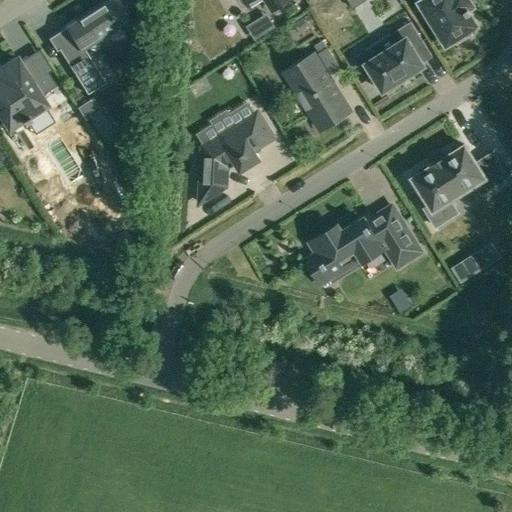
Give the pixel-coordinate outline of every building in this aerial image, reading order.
[(55,34),(63,46),(59,49),(87,93),(105,82),(82,46),(126,18),(127,0),(107,0),(68,25),(55,34)] [(239,0),(242,4),(248,0),(266,0),(272,9),(287,0),(239,0)] [(418,0),(447,45),(454,40),(457,44),(472,34),(470,30),(477,26),(469,13),(472,12),(469,8),(473,6),(469,0),(418,0)] [(264,34),(275,26),(267,13),(255,20),(264,34)] [(366,64),(384,91),(399,81),(399,82),(401,81),(400,80),(407,76),(408,77),(409,76),(409,75),(424,65),(413,48),(424,42),(411,22),(392,33),(398,44),(366,64)] [(322,57),(330,52),(323,40),(314,45),(322,57)] [(350,111),(321,64),(315,55),(305,62),(287,73),(296,89),(300,87),(302,86),(316,108),(314,110),(315,110),(311,112),(321,128),(324,126),(324,127),(350,111)] [(23,122),(26,120),(30,118),(28,115),(44,105),(45,104),(40,95),(56,85),(48,72),(47,71),(31,81),(18,61),(16,58),(3,66),(3,65),(2,65),(2,67),(0,68),(0,113),(9,127),(22,119),(23,122)] [(100,109),(93,97),(77,107),(85,119),(100,109)] [(241,169),(258,159),(253,150),(273,137),(257,112),(236,126),(234,122),(219,131),(222,135),(203,146),(200,202),(226,186),(227,166),(236,160),(241,169)] [(435,209),(449,200),(476,183),(482,193),(507,177),(492,153),(476,163),(466,147),(467,147),(465,145),(446,156),(431,165),(432,166),(413,178),(423,194),(433,211),(435,209)] [(361,258),(363,260),(385,247),(397,266),(421,251),(392,205),(366,222),(364,218),(342,232),(338,225),(311,243),(323,262),(321,263),(324,268),(326,267),(332,276),(361,258)]
